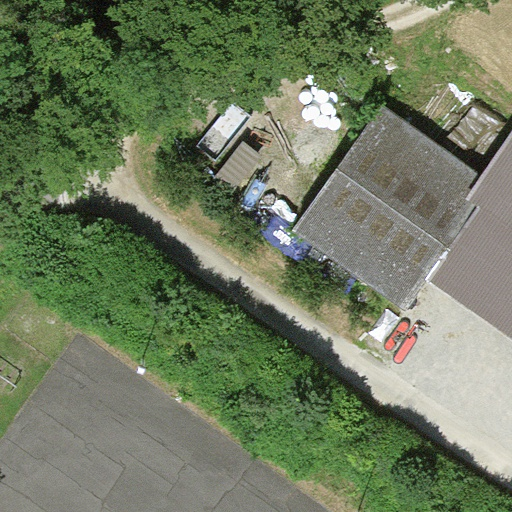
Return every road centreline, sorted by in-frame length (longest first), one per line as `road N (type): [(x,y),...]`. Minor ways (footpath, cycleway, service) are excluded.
road 1 (track): [(511,478),(106,200),(89,160)]
road 2 (track): [(430,0),(229,66),(89,160)]
